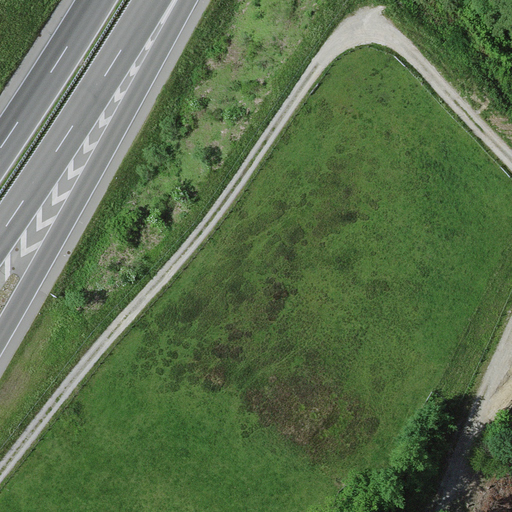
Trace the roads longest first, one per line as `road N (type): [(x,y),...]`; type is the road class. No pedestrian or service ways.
road 1 (track): [(0,470),(214,213),(342,38),(363,29),(403,41),(511,160)]
road 2 (motorway): [(0,335),(185,0)]
road 3 (motorway): [(0,234),(152,0)]
road 4 (track): [(511,329),(430,511)]
road 5 (motorway): [(95,0),(0,148)]
